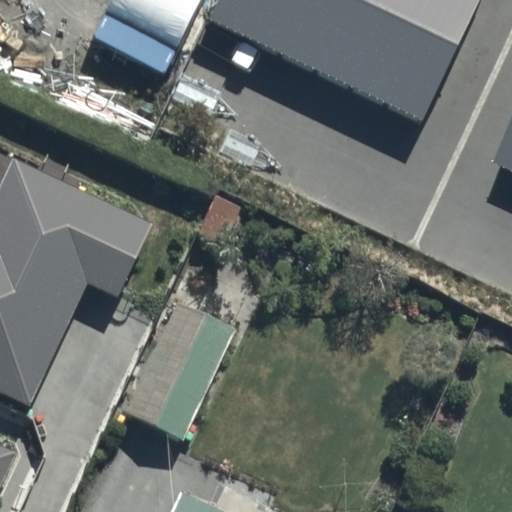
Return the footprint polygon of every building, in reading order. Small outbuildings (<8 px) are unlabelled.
[(164,76),(0,0),(0,92),(129,152),(164,76)] [(486,0),(230,0),(214,36),(423,140),(486,0)] [(152,224),(11,158),(0,182),(0,393),(29,407),(87,282),(118,296),(152,224)] [(232,339),(174,310),(119,418),(178,447),(232,339)] [(53,419),(33,464),(68,479),(87,434),(53,419)] [(0,482),(13,455),(0,448),(0,482)] [(196,511),(176,503),(172,511),(196,511)]
